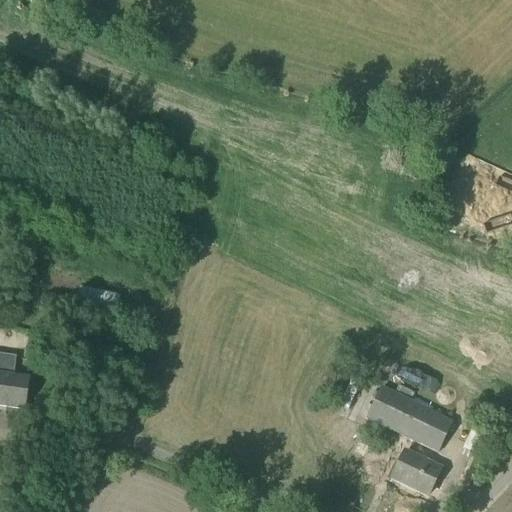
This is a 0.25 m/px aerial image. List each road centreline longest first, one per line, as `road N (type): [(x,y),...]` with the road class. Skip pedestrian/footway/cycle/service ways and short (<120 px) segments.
road 1 (track): [(131,442),(128,428),(194,190),(189,159),(0,74)]
road 2 (unclassified): [(291,511),(131,442)]
road 3 (unknown): [(0,422),(131,442)]
